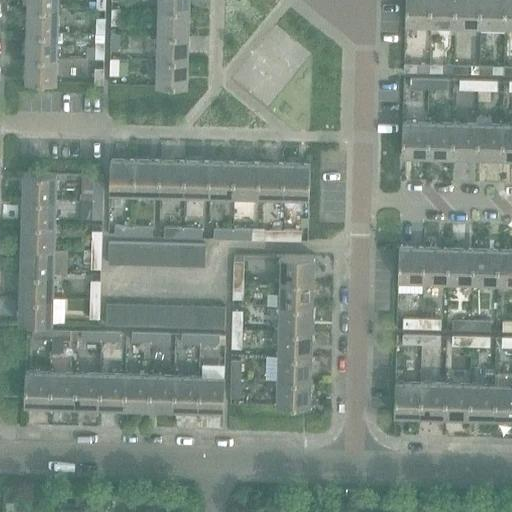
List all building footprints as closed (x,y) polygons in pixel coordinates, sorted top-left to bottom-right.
[(188,10),(188,0),(158,0),(158,10),(188,10)] [(430,22),(430,0),(405,0),(405,21),(430,22)] [(455,23),(455,0),(430,0),(430,22),(455,23)] [(480,23),(480,0),(455,0),(455,23),(480,23)] [(505,24),(505,0),(480,0),(480,23),(505,24)] [(57,32),(58,7),(27,6),(26,31),(57,32)] [(111,24),(120,24),(120,8),(111,7),(111,24)] [(188,35),(188,10),(158,10),(157,35),(188,35)] [(95,33),(104,33),(105,16),(95,16),(95,33)] [(62,32),(57,32),(26,31),(26,56),(57,57),(57,41),(62,41),(62,32)] [(110,49),(119,49),(119,32),(111,32),(110,49)] [(104,57),(104,33),(95,33),(94,57),(104,57)] [(187,60),(188,35),(157,35),(156,60),(187,60)] [(56,82),(57,57),(26,56),(25,82),(56,82)] [(110,74),(118,74),(119,58),(110,57),(110,74)] [(186,85),(187,60),(156,60),(156,85),(186,85)] [(430,71),(430,63),(404,62),(404,70),(430,71)] [(454,72),(455,64),(454,64),(451,62),(448,62),(445,62),(442,63),(430,63),(430,71),(454,72)] [(479,72),(479,64),(455,64),(454,72),(479,72)] [(504,73),(504,65),(479,64),(479,72),(504,73)] [(93,83),(103,83),(103,67),(94,67),(93,83)] [(429,88),(429,77),(409,76),(409,87),(429,88)] [(429,77),(429,88),(447,88),(447,77),(429,77)] [(478,95),(479,78),(459,77),(459,88),(478,89),(477,95),(478,95)] [(479,78),(478,95),(487,95),(488,89),(497,89),(497,78),(479,78)] [(477,155),(478,114),(453,113),(453,122),(452,154),(477,155)] [(502,155),(503,124),(490,123),(491,114),(478,114),(477,155),(502,155)] [(427,153),(428,122),(403,121),(402,153),(427,153)] [(452,154),(453,122),(428,122),(427,153),(452,154)] [(511,155),(511,123),(503,124),(502,155),(511,155)] [(135,192),(136,159),(111,159),(110,192),(135,192)] [(160,193),(161,160),(136,159),(135,192),(160,193)] [(185,194),(186,161),(161,160),(160,193),(185,194)] [(210,194),(211,161),(186,161),(185,194),(210,194)] [(235,195),(235,162),(211,161),(210,194),(235,195)] [(260,195),(260,162),(235,162),(235,195),(260,195)] [(284,196),(285,163),(260,162),(260,195),(284,196)] [(285,163),(284,196),(309,197),(310,164),(285,163)] [(23,197),(56,198),(56,184),(61,185),(61,173),(57,173),(24,172),(23,197)] [(92,199),(103,199),(103,180),(92,180),(92,199)] [(55,223),(56,198),(23,197),(22,222),(55,223)] [(102,218),(103,199),(92,199),(92,218),(102,218)] [(55,248),(55,223),(22,222),(22,247),(55,248)] [(134,235),(134,224),(114,224),(114,228),(108,228),(108,234),(134,235)] [(134,224),(134,235),(152,235),(152,225),(134,224)] [(184,237),(184,226),(164,225),(163,236),(184,237)] [(184,226),(184,237),(201,237),(202,227),(184,226)] [(234,237),(234,227),(213,227),(213,237),(234,237)] [(258,238),(259,228),(234,227),(234,237),(258,238)] [(283,239),(284,229),(259,228),(258,238),(283,239)] [(91,249),(101,249),(102,229),(91,229),(91,249)] [(284,229),(283,239),(301,239),(301,229),(284,229)] [(119,263),(120,241),(109,241),(108,263),(119,263)] [(130,263),(131,242),(120,241),(119,263),(130,263)] [(141,264),(142,242),(131,242),(130,263),(141,264)] [(152,264),(152,242),(142,242),(141,264),(152,264)] [(163,264),(163,243),(152,242),(152,264),(163,264)] [(173,265),(174,243),(163,243),(163,264),(173,265)] [(184,265),(185,243),(174,243),(173,265),(184,265)] [(195,265),(196,244),(185,243),(184,265),(195,265)] [(196,244),(195,265),(206,266),(207,244),(196,244)] [(424,279),(425,246),(400,246),(399,278),(424,279)] [(449,280),(450,247),(425,246),(424,279),(449,280)] [(54,273),(55,248),(22,247),(21,272),(54,273)] [(474,280),(475,248),(450,247),(449,280),(474,280)] [(499,281),(500,248),(475,248),(474,280),(499,281)] [(511,281),(511,248),(500,248),(499,281),(511,281)] [(101,268),(101,249),(91,249),(90,267),(101,268)] [(233,278),(243,278),(244,254),(234,254),(233,259),(233,278)] [(281,279),(314,280),(315,255),(282,254),(281,279)] [(53,298),(54,273),(21,272),(20,297),(53,298)] [(242,303),(243,278),(233,278),(232,302),(242,303)] [(90,299),(100,299),(100,279),(90,279),(90,299)] [(314,305),(314,280),(281,279),(280,304),(314,305)] [(53,323),(53,298),(20,297),(20,322),(53,323)] [(99,317),(100,299),(90,299),(89,317),(99,317)] [(458,313),(495,311),(495,301),(457,302),(458,313)] [(117,325),(117,303),(107,303),(106,324),(117,325)] [(128,325),(128,304),(117,303),(117,325),(128,325)] [(139,325),(139,304),(128,304),(128,325),(139,325)] [(149,326),(150,304),(139,304),(139,325),(149,326)] [(160,326),(161,305),(150,304),(149,326),(160,326)] [(313,330),(314,305),(280,304),(279,329),(313,330)] [(171,326),(172,305),(161,305),(160,326),(171,326)] [(182,326),(183,305),(172,305),(171,326),(182,326)] [(193,327),(194,306),(183,305),(182,326),(193,327)] [(204,327),(205,306),(194,306),(193,327),(204,327)] [(215,327),(216,306),(205,306),(204,327),(215,327)] [(216,306),(215,327),(226,328),(226,307),(216,306)] [(232,328),(242,328),(242,309),(232,309),(232,328)] [(423,327),(423,317),(403,317),(403,326),(423,327)] [(423,317),(423,327),(440,327),(441,318),(423,317)] [(473,328),(473,318),(452,318),(452,328),(473,328)] [(473,318),(473,328),(490,329),(490,319),(473,318)] [(511,329),(511,319),(502,319),(501,329),(511,329)] [(51,338),(51,328),(32,328),(32,337),(51,338)] [(51,328),(51,338),(70,338),(70,329),(51,328)] [(241,347),(242,328),(232,328),(231,347),(241,347)] [(101,340),(102,329),(81,329),(81,339),(101,340)] [(102,329),(101,340),(119,340),(120,330),(102,329)] [(312,355),(313,330),(279,329),(279,354),(312,355)] [(151,341),(152,331),(131,330),(131,341),(133,341),(133,345),(149,345),(149,341),(151,341)] [(152,331),(151,341),(169,342),(169,331),(152,331)] [(202,343),(202,332),(181,332),(181,342),(202,343)] [(202,332),(202,343),(225,343),(226,333),(219,333),(202,332)] [(422,344),(423,333),(402,332),(402,359),(410,359),(410,343),(422,344)] [(423,333),(422,344),(440,344),(440,333),(423,333)] [(472,345),(472,334),(451,334),(451,344),(472,345)] [(472,334),(472,345),(490,345),(490,335),(472,334)] [(511,345),(511,335),(501,335),(501,346),(511,345)] [(311,380),(312,355),(279,354),(278,379),(311,380)] [(231,378),(240,378),(241,359),(231,358),(231,378)] [(50,404),(50,372),(25,371),(25,404),(50,404)] [(75,405),(75,372),(50,372),(50,404),(75,405)] [(100,405),(101,373),(75,372),(75,405),(100,405)] [(125,406),(126,374),(101,373),(100,405),(125,406)] [(150,407),(151,374),(126,374),(125,406),(150,407)] [(175,407),(176,375),(151,374),(150,407),(175,407)] [(200,408),(201,375),(176,375),(175,407),(200,408)] [(201,375),(200,408),(225,408),(226,376),(201,375)] [(240,396),(240,378),(231,378),(230,396),(240,396)] [(311,405),(311,380),(278,379),(277,404),(311,405)] [(421,414),(421,381),(396,380),(396,413),(421,414)] [(445,414),(446,382),(421,381),(421,414),(445,414)] [(470,415),(471,382),(446,382),(445,414),(470,415)] [(495,416),(496,383),(471,382),(470,415),(495,416)] [(511,416),(511,383),(496,383),(495,416),(511,416)]
